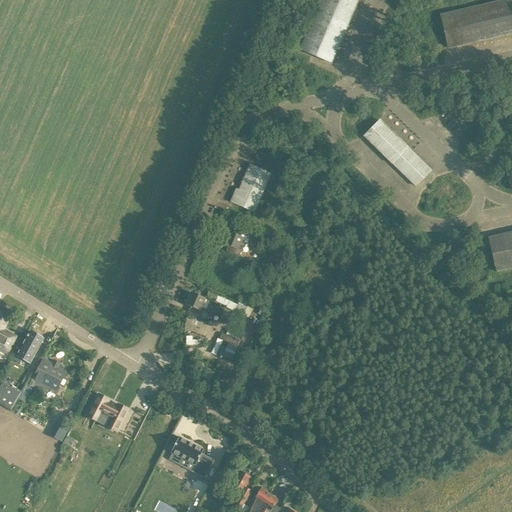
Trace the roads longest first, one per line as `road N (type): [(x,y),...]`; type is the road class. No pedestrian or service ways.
road 1 (unclassified): [(136,366),(237,131),(253,116),(286,108)]
road 2 (residential): [(339,511),(241,426),(136,366)]
road 3 (residential): [(136,366),(0,280)]
road 4 (unclassified): [(455,224),(417,219),(334,137)]
road 5 (unclassified): [(378,87),(478,187)]
road 6 (unclassified): [(378,87),(511,56)]
